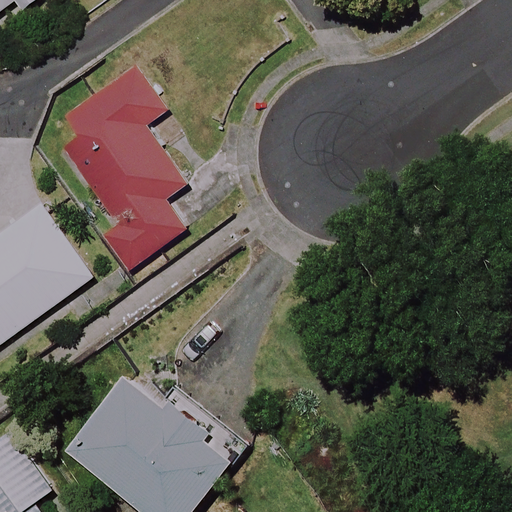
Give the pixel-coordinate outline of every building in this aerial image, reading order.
[(0,0),(0,13),(17,0),(0,0)] [(169,110),(136,66),(51,132),(115,215),(98,228),(131,272),(189,227),(167,198),(190,181),(148,126),(169,110)] [(0,345),(98,278),(47,205),(0,238),(0,345)] [(200,511),(239,462),(127,377),(71,450),(152,511),(200,511)] [(60,489),(18,433),(0,446),(0,511),(49,511),(42,502),(60,489)]
